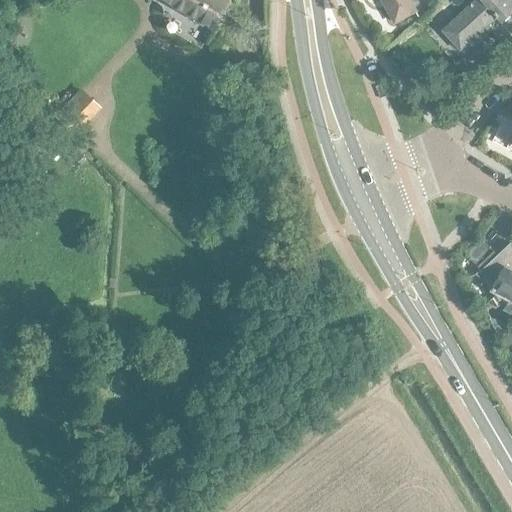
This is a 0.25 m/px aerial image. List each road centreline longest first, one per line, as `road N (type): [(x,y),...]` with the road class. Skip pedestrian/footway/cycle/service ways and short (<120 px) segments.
road 1 (secondary): [(511,462),(358,195)]
road 2 (track): [(439,339),(225,511)]
road 3 (secondary): [(358,195),(314,64),(305,0)]
road 4 (residential): [(437,160),(448,128),(511,69)]
